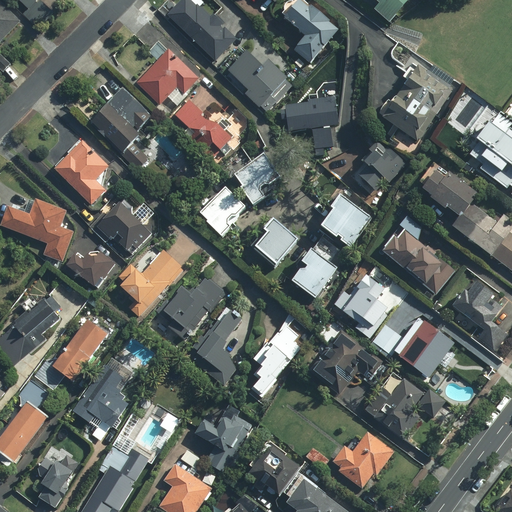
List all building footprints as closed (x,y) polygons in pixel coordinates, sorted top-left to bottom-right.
[(0,0),(0,44),(24,21),(2,0),(0,0)] [(40,0),(23,0),(32,9),(40,0)] [(214,15),(197,0),(184,0),(172,13),(221,59),(242,37),(229,26),(227,28),(224,25),(227,21),(217,12),(214,15)] [(340,28),(332,22),(335,19),(315,3),(312,6),(304,0),(300,0),(288,16),(310,33),(297,50),(313,63),(340,28)] [(381,0),(384,2),(378,9),(393,21),(410,0),(381,0)] [(164,105),(182,86),(188,93),(204,77),(173,47),(140,82),(164,105)] [(233,69),(253,88),(249,92),(262,106),(266,102),(272,108),(292,87),(287,83),(293,77),(273,57),(267,62),(253,48),(233,69)] [(1,53),(0,54),(0,67),(4,72),(13,64),(1,53)] [(456,88),(421,64),(385,116),(420,140),(456,88)] [(128,87),(93,121),(142,170),(153,159),(136,141),(146,132),(142,127),(155,114),(128,87)] [(338,97),(289,103),(292,130),(341,124),(338,97)] [(226,121),(213,118),(207,114),(209,112),(194,99),(179,115),(195,129),(199,131),(192,138),(201,148),(206,143),(213,146),(218,141),(226,148),(236,136),(226,121)] [(511,125),(499,117),(473,154),(487,164),(484,167),(511,186),(511,185),(511,125)] [(112,165),(87,139),(58,166),(94,202),(107,189),(98,179),(112,165)] [(408,161),(384,140),(356,172),(380,193),(408,161)] [(271,150),(240,172),(261,202),(272,194),(268,187),(268,184),(272,181),(277,182),(288,174),(271,150)] [(178,172),(171,165),(161,175),(173,186),(178,181),(173,176),(178,172)] [(482,193),(444,166),(430,186),(468,213),(482,193)] [(252,205),(231,186),(208,211),(230,232),(238,224),(235,221),(235,217),(239,212),(244,213),(252,205)] [(342,233),(345,231),(350,235),(347,239),(355,245),(358,241),(377,216),(346,193),(338,204),(341,206),(328,222),(342,233)] [(33,212),(13,204),(6,224),(51,242),(47,252),(65,260),(77,231),(64,226),(70,210),(39,197),(33,212)] [(159,228),(129,198),(102,224),(131,254),(159,228)] [(501,220),(476,203),(459,228),(496,253),(511,230),(511,216),(506,212),(501,220)] [(306,235),(282,214),(272,226),(276,229),(265,243),(285,260),(306,235)] [(410,229),(403,237),(397,233),(385,247),(438,294),(458,272),(410,229)] [(511,236),(497,257),(511,268),(511,236)] [(309,264),(299,276),(322,294),(334,279),(344,267),(319,247),(309,259),(316,264),(313,268),(309,264)] [(146,274),(134,263),(121,278),(133,289),(125,298),(144,316),(188,266),(168,249),(146,274)] [(88,259),(80,253),(71,263),(101,287),(120,263),(105,251),(100,257),(94,252),(88,259)] [(360,285),(364,287),(347,314),(368,328),(399,280),(383,270),(380,275),(370,268),(360,285)] [(511,334),(495,320),(506,307),(497,299),(505,291),(484,273),(456,305),(482,327),(477,334),(496,350),(511,334)] [(210,277),(197,293),(187,285),(169,309),(179,316),(172,325),(190,339),(227,289),(210,277)] [(52,296),(0,339),(0,345),(16,365),(48,338),(44,333),(67,314),(52,296)] [(238,352),(230,347),(235,341),(232,338),(250,314),(232,300),(189,355),(228,385),(241,369),(237,355),(238,352)] [(458,339),(423,317),(399,353),(434,376),(458,339)] [(113,333),(93,318),(58,364),(78,379),(113,333)] [(266,376),(255,388),(263,395),(306,348),(297,340),(302,335),(301,334),(290,324),(259,359),(267,366),(262,372),(266,376)] [(390,359),(343,328),(313,372),(345,394),(360,371),(375,382),(390,359)] [(98,423),(102,417),(117,426),(133,402),(128,399),(132,393),(122,386),(128,377),(109,364),(78,411),(98,423)] [(396,371),(368,411),(407,437),(421,417),(412,411),(426,392),(396,371)] [(53,414),(32,399),(0,442),(0,444),(19,459),(53,414)] [(209,461),(228,472),(255,424),(239,415),(236,420),(228,416),(222,427),(207,419),(200,432),(219,443),(209,461)] [(356,450),(349,445),(338,459),(346,465),(343,469),(366,486),(376,472),(379,474),(397,450),(371,430),(356,450)] [(265,490),(270,483),(283,494),(305,467),(277,444),(255,471),(263,478),(257,484),(265,490)] [(316,447),(308,458),(324,471),(333,460),(316,447)] [(113,464),(85,511),(112,511),(116,506),(123,510),(154,458),(137,448),(124,471),(113,464)] [(191,450),(184,459),(198,469),(204,460),(191,450)] [(59,463),(48,456),(39,472),(50,478),(40,495),(61,507),(71,490),(68,488),(79,469),(61,459),(59,463)] [(198,511),(215,487),(179,464),(169,479),(177,484),(162,507),(169,511),(198,511)] [(352,511),(310,477),(291,500),(302,509),(299,511),(352,511)] [(252,511),(244,502),(231,511),(252,511)] [(502,508),(505,511),(504,511),(511,511),(511,502),(510,505),(506,502),(502,508)]
